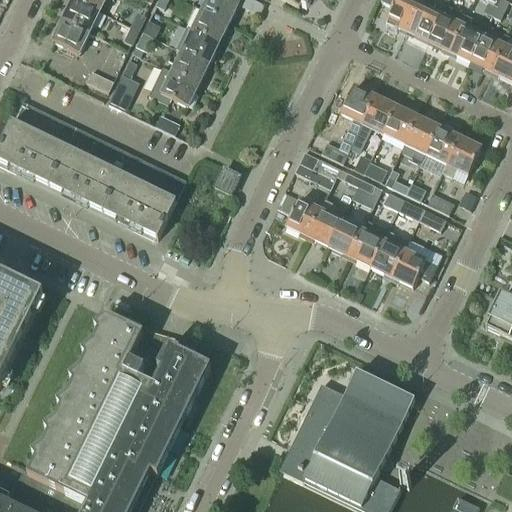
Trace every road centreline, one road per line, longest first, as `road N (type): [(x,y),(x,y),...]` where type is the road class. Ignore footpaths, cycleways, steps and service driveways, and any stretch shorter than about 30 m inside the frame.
road 1 (residential): [(335,46),(235,255),(232,312)]
road 2 (tertiary): [(232,312),(179,302),(0,217)]
road 3 (residential): [(422,367),(511,173)]
road 4 (residential): [(199,511),(270,361),(273,317)]
road 5 (residential): [(181,166),(0,80)]
road 6 (residential): [(335,46),(511,131)]
road 7 (tertiary): [(422,367),(316,319),(273,317)]
